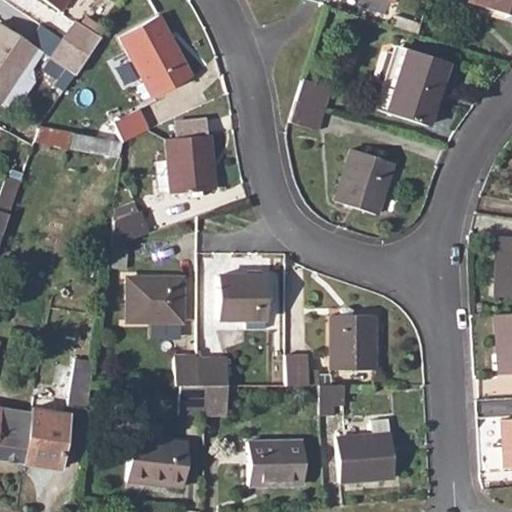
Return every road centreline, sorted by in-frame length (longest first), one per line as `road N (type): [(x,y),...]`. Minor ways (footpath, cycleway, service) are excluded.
road 1 (residential): [(440,272),(362,263),(287,224),(267,185),(239,50),(215,0)]
road 2 (residential): [(440,272),(456,511)]
road 3 (residential): [(511,98),(475,150),(450,207),(440,272)]
